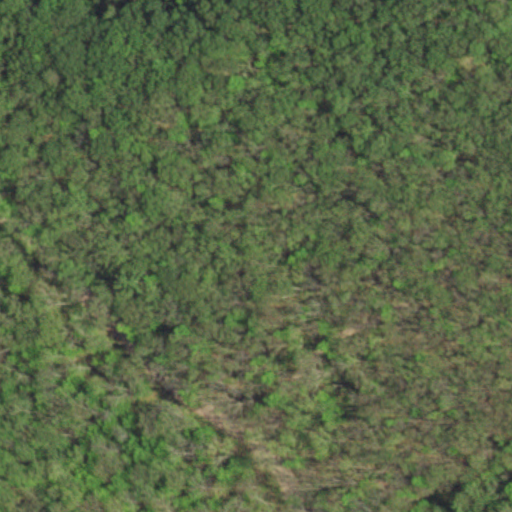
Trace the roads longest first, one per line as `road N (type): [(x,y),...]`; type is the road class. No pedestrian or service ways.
road 1 (track): [(250,411),(25,174)]
road 2 (track): [(483,215),(417,295),(250,411)]
